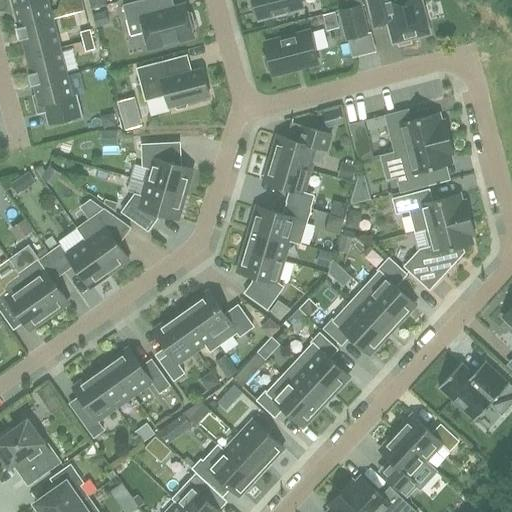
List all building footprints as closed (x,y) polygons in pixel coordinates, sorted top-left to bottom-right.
[(12,0),(14,6),(19,26),(16,27),(16,28),(54,19),(48,0),(12,0)] [(160,0),(143,0),(123,5),(128,22),(137,20),(141,33),(145,32),(149,48),(194,36),(194,30),(196,27),(192,13),(188,11),(186,5),(164,11),(160,0)] [(254,0),(259,19),(303,8),(301,0),(254,0)] [(361,0),(344,0),(347,10),(360,6),(363,5),(361,0)] [(367,0),(371,14),(375,29),(389,25),(394,43),(398,42),(399,46),(412,43),(411,39),(430,34),(421,0),(367,0)] [(348,38),(367,33),(360,6),(347,10),(341,11),(348,38)] [(54,19),(16,28),(19,39),(22,39),(26,56),(61,47),(54,19)] [(80,32),(83,42),(85,52),(95,49),(93,39),(90,29),(80,32)] [(268,55),(264,56),(268,71),(272,70),(273,74),(318,62),(310,32),(265,43),(268,55)] [(61,47),(26,56),(31,73),(28,73),(30,84),(68,75),(61,47)] [(186,106),(188,102),(210,96),(203,69),(169,78),(164,61),(137,68),(145,101),(166,96),(169,107),(175,105),(178,109),(186,106)] [(68,75),(30,84),(31,85),(34,85),(36,93),(31,94),(36,113),(45,111),(48,124),(56,122),(68,119),(82,116),(77,96),(77,95),(74,96),(68,76),(68,75)] [(395,152),(449,137),(445,121),(441,123),(438,114),(412,121),(408,109),(385,115),(395,152)] [(331,138),(308,132),(301,129),(297,141),(286,138),(279,135),(272,159),(310,170),(312,161),(319,163),(324,160),(327,150),(331,138)] [(427,182),(424,170),(451,163),(449,154),(453,153),(449,137),(395,152),(401,176),(397,177),(400,189),(427,182)] [(147,182),(185,194),(192,169),(175,164),(174,143),(142,145),(143,166),(151,169),(147,182)] [(291,189),(288,202),(310,208),(314,196),(303,193),(310,170),(272,159),(265,182),(291,189)] [(177,219),(185,194),(147,182),(143,196),(135,194),(122,212),(148,230),(160,214),(177,219)] [(427,229),(470,218),(466,202),(461,204),(459,194),(432,201),(430,189),(393,199),(397,213),(410,210),(415,232),(423,230),(427,229)] [(310,208),(288,202),(284,214),(258,207),(251,230),(289,241),(300,244),(311,209),(310,208)] [(105,209),(77,228),(86,241),(109,273),(129,259),(119,244),(131,228),(105,209)] [(461,247),(472,244),(470,235),(474,234),(470,218),(427,229),(433,251),(429,253),(426,256),(420,250),(405,266),(430,289),(453,264),(452,263),(462,252),(461,247)] [(251,230),(245,251),(283,261),(289,241),(251,230)] [(61,245),(50,253),(64,272),(74,265),(90,286),(109,273),(86,241),(83,244),(67,254),(61,245)] [(277,282),(283,261),(245,251),(239,272),(255,276),(253,282),(245,293),(267,309),(283,287),(277,282)] [(40,259),(20,273),(27,283),(49,315),(68,302),(53,280),(64,272),(50,253),(40,260),(40,259)] [(363,289),(399,322),(404,316),(406,318),(415,308),(414,306),(415,304),(396,286),(406,275),(389,259),(380,268),(382,269),(363,289)] [(342,268),(333,260),(329,274),(333,277),(343,287),(352,278),(342,268)] [(0,270),(0,308),(3,314),(13,307),(24,322),(29,329),(49,315),(27,283),(20,273),(8,281),(0,270)] [(363,289),(348,304),(384,338),(399,322),(363,289)] [(191,305),(219,345),(237,332),(239,336),(253,326),(238,305),(225,314),(209,292),(191,305)] [(370,354),(371,352),(373,354),(382,344),(381,342),(384,338),(348,304),(334,320),(333,319),(324,328),(342,344),(351,335),(370,354)] [(210,351),(219,345),(191,305),(172,318),(195,350),(204,343),(210,351)] [(511,307),(503,317),(511,325),(511,307)] [(170,354),(160,360),(174,380),(183,373),(176,363),(195,350),(172,318),(154,331),(170,354)] [(329,358),(338,349),(320,333),(312,342),(313,343),(299,359),(334,392),(338,388),(339,390),(349,380),(347,378),(349,376),(329,358)] [(170,385),(155,364),(145,371),(129,349),(112,361),(134,393),(151,381),(160,392),(170,385)] [(334,392),(299,359),(284,374),(320,408),(334,392)] [(134,393),(112,361),(92,375),(115,407),(134,393)] [(462,363),(439,387),(475,420),(489,405),(502,416),(511,404),(511,385),(485,361),(484,362),(474,373),(462,363)] [(320,408),(284,374),(267,392),(266,391),(258,400),(275,416),(283,408),(303,426),(320,408)] [(115,407),(92,375),(74,388),(90,410),(80,417),(94,437),(104,430),(97,420),(115,407)] [(413,415),(397,433),(425,459),(442,442),(450,450),(458,441),(441,425),(433,433),(413,415)] [(239,437),(268,463),(283,447),(255,420),(239,437)] [(42,441),(28,421),(10,434),(8,431),(0,436),(0,452),(10,466),(16,462),(23,472),(28,468),(37,479),(61,462),(45,439),(42,441)] [(173,422),(160,432),(170,445),(183,435),(173,422)] [(146,424),(134,433),(141,444),(154,434),(146,424)] [(397,433),(380,450),(400,468),(392,477),(409,494),(418,484),(421,488),(437,470),(425,459),(397,433)] [(268,463),(239,437),(225,452),(218,445),(218,446),(253,479),(268,463)] [(193,468),(197,472),(211,485),(218,477),(238,495),(253,479),(218,446),(204,461),(202,459),(193,468)] [(66,511),(88,496),(80,485),(83,483),(71,465),(51,479),(58,488),(36,504),(38,506),(35,508),(38,511),(66,511)] [(211,485),(197,472),(174,498),(189,511),(222,511),(207,498),(215,489),(211,485)] [(352,481),(341,493),(361,511),(416,511),(390,487),(382,496),(362,477),(355,484),(352,481)] [(329,511),(361,511),(341,493),(329,505),(333,508),(329,511)] [(99,511),(88,496),(66,511),(99,511)] [(189,511),(174,498),(173,498),(177,503),(168,511),(189,511)]
